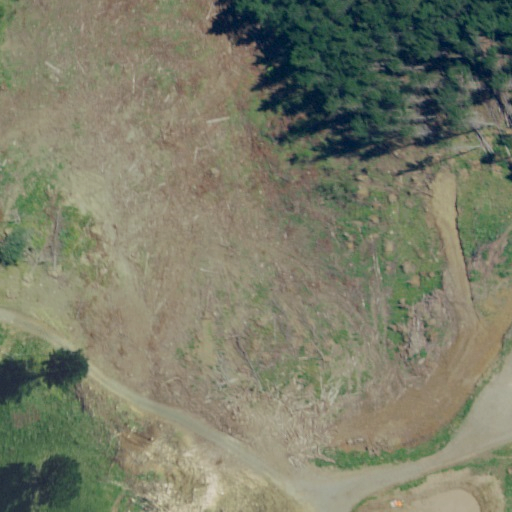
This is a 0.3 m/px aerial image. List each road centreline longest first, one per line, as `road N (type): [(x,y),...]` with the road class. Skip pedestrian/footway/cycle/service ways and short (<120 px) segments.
road 1 (track): [(322,492),(0,318)]
road 2 (track): [(511,442),(322,492)]
